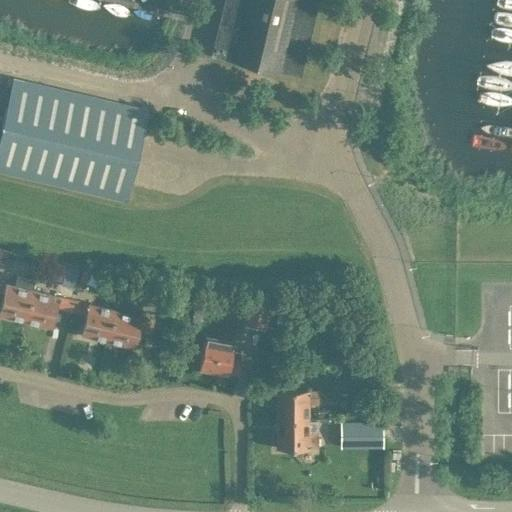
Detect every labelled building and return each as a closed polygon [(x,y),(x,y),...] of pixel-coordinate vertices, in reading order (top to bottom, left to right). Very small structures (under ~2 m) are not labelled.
[(315,0),(223,0),(210,53),(298,74),(315,0)] [(0,168),(124,198),(128,184),(145,107),(12,76),(0,129),(0,168)] [(0,312),(24,318),(31,288),(33,278),(12,273),(10,283),(4,281),(4,282),(0,280),(0,291),(1,292),(0,297),(0,312)] [(58,294),(31,288),(24,318),(50,325),(55,305),(70,308),(72,298),(58,295),(58,294)] [(114,308),(106,338),(133,345),(138,325),(150,328),(153,318),(140,315),(141,314),(136,313),(139,298),(117,292),(114,308)] [(266,328),(272,298),(249,293),(243,324),(266,328)] [(87,302),(72,298),(70,308),(84,312),(79,332),(106,338),(114,308),(87,301),(87,302)] [(237,372),(240,359),(230,357),(233,341),(204,335),(198,367),(227,372),(227,370),(237,372)] [(276,387),(276,417),(306,417),(306,401),(317,401),(317,389),(306,389),(306,387),(276,387)] [(324,421),(346,420),(345,402),(323,403),(324,421)] [(306,420),(306,417),(276,417),(276,446),(306,446),(306,445),(317,445),(317,432),(314,432),(314,420),(306,420)] [(380,420),(339,420),(339,444),(380,444),(380,420)]
